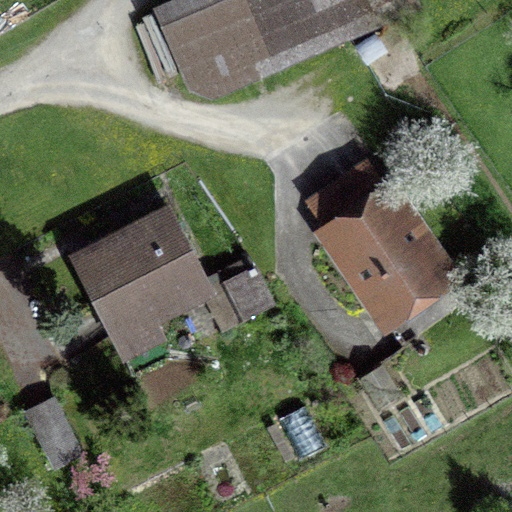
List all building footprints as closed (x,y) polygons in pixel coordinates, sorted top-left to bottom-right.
[(188,81),(374,0),(182,0),(158,10),(188,81)] [(333,236),(387,314),(444,274),(390,196),(333,236)] [(170,210),(74,258),(122,352),(158,334),(151,320),(211,290),(170,210)] [(220,284),(240,321),(274,304),(253,266),(220,284)] [(27,410),(55,467),(81,454),(53,398),(27,410)]
